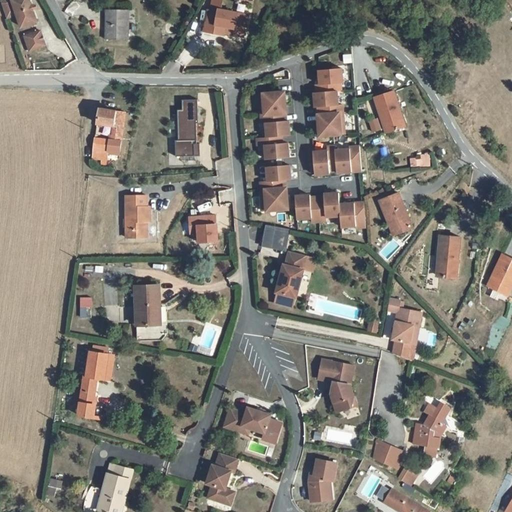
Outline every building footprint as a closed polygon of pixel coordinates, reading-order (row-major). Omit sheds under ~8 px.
[(32,0),(3,0),(7,12),(17,9),(21,21),(37,16),(32,0)] [(210,0),(206,23),(224,28),(226,19),(235,20),(235,24),(245,25),(250,3),(234,0),(210,0)] [(127,6),(106,5),(104,34),(124,35),(127,6)] [(43,40),(39,27),(24,32),(28,45),(43,40)] [(314,79),(314,87),(335,85),(339,84),(339,77),(341,77),(340,62),(317,64),(318,78),(314,79)] [(371,89),(380,126),(402,119),(392,83),(371,89)] [(316,101),(316,108),(341,106),(340,99),(336,99),(335,85),(314,87),(312,87),(313,101),(316,101)] [(257,88),(259,110),(284,108),(283,101),(284,101),(283,86),(274,87),(257,88)] [(195,100),(180,100),(180,110),(175,110),(176,141),(174,141),(174,157),(198,157),(197,144),(195,144),(194,124),(196,124),(195,100)] [(123,106),(98,103),(96,117),(114,120),(111,135),(94,132),(91,153),(99,154),(99,160),(105,161),(106,152),(107,152),(109,152),(111,151),(111,149),(117,150),(123,106)] [(316,116),(317,130),(332,129),(343,128),(341,106),(316,108),(317,116),(316,116)] [(264,117),(265,131),(285,130),(288,130),(287,115),(284,115),(284,108),(259,110),(260,118),(264,117)] [(368,121),(372,133),(381,130),(377,118),(368,121)] [(263,139),(264,153),(280,152),(287,152),(286,137),(280,138),(280,130),(265,131),(255,132),(256,140),(263,139)] [(313,168),(313,169),(328,167),(327,165),(334,164),(333,144),(332,140),(325,140),(325,145),(311,146),(313,168)] [(334,164),(335,167),(349,166),(356,165),(359,165),(357,140),(347,141),(347,143),(333,144),(334,164)] [(429,166),(429,155),(416,155),(416,166),(429,166)] [(288,159),(265,161),(266,175),(258,175),(259,183),(284,181),(283,174),(289,174),(288,159)] [(259,183),(261,205),(287,203),(286,202),(286,196),(285,189),(284,189),(284,181),(259,183)] [(322,190),(315,191),(317,216),(324,215),(324,210),(338,210),(337,198),(337,194),(336,187),(321,188),(322,190)] [(294,201),(295,213),(309,212),(309,216),(317,216),(315,191),(308,192),(307,189),(297,190),(293,190),(293,195),(294,201)] [(406,224),(392,190),(376,196),(382,211),(386,210),(393,229),(406,224)] [(147,196),(128,196),(130,238),(150,237),(149,223),(156,222),(154,208),(148,208),(147,196)] [(352,197),(337,198),(338,210),(339,221),(353,219),(353,221),(363,221),(362,196),(358,196),(352,197)] [(215,217),(189,218),(189,234),(198,234),(198,243),(217,242),(215,217)] [(285,222),(265,219),(261,237),(281,241),(285,222)] [(439,237),(436,277),(455,279),(458,238),(439,237)] [(273,285),(293,291),(300,263),(298,263),(299,262),(302,250),(286,246),(283,259),(281,258),(273,285)] [(312,253),(302,250),(299,262),(309,265),(312,253)] [(511,259),(502,254),(485,286),(507,297),(511,285),(511,259)] [(157,279),(135,281),(137,321),(154,321),(154,299),(157,299),(157,279)] [(396,293),(386,291),(384,305),(394,306),(390,333),(392,333),(410,336),(411,326),(414,326),(417,304),(395,301),(396,293)] [(91,298),(81,298),(81,316),(91,316),(91,298)] [(374,317),(367,315),(364,325),(372,327),(374,317)] [(407,352),(410,336),(392,333),(390,346),(407,352)] [(104,379),(107,355),(92,352),(89,377),(84,376),(78,415),(93,417),(95,405),(96,396),(93,395),(95,378),(104,379)] [(330,352),(324,371),(335,374),(338,375),(335,387),(339,406),(354,403),(352,393),(358,392),(355,380),(361,362),(330,352)] [(110,379),(113,356),(107,355),(104,379),(110,379)] [(238,397),(231,415),(247,421),(249,415),(257,418),(271,423),(272,423),(277,410),(278,406),(256,397),(253,403),(238,397)] [(417,444),(428,445),(427,457),(438,458),(441,437),(448,425),(444,422),(453,407),(444,401),(434,416),(430,414),(426,422),(418,421),(417,444)] [(95,405),(93,417),(100,418),(101,406),(95,405)] [(272,423),(271,423),(269,429),(282,434),(289,414),(277,410),(272,423)] [(249,415),(247,421),(254,424),(257,418),(249,415)] [(318,421),(315,429),(323,432),(326,423),(318,421)] [(223,452),(217,451),(209,470),(214,472),(209,484),(233,494),(238,481),(229,477),(236,460),(239,461),(244,448),(226,441),(223,452)] [(404,453),(381,441),(377,457),(389,463),(390,460),(398,465),(404,453)] [(335,456),(316,449),(312,464),(308,462),(305,470),(308,470),(308,474),(305,474),(305,490),(321,491),(321,482),(326,482),(326,472),(330,473),(335,456)] [(108,472),(99,510),(104,511),(121,511),(133,469),(120,465),(118,475),(108,472)] [(418,472),(410,466),(404,477),(415,483),(416,481),(414,479),(418,472)] [(50,478),(46,495),(54,497),(56,488),(60,489),(63,481),(50,478)] [(381,486),(377,496),(384,499),(388,489),(381,486)] [(430,511),(433,507),(394,486),(387,499),(409,511),(408,511),(430,511)]
